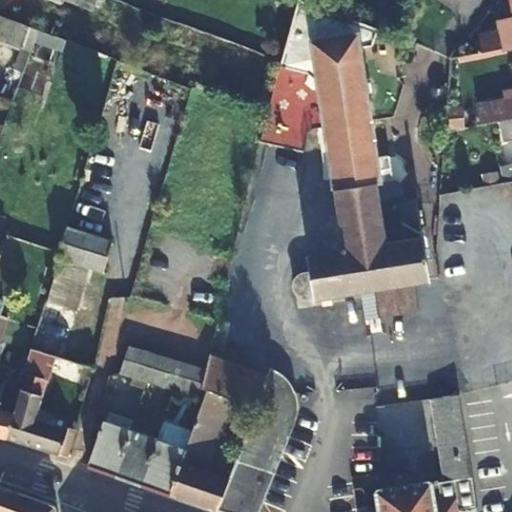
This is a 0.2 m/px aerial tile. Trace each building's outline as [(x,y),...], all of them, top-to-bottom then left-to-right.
[(68,0),(95,10),(98,0),(68,0)] [(479,35),(480,42),(482,53),(511,46),(511,0),(510,0),(511,7),(511,19),(498,23),(499,30),(479,35)] [(282,64),(279,74),(307,82),(323,93),(327,128),(322,129),(324,147),(329,146),(343,248),(306,255),(309,273),(301,275),(296,278),(293,282),(292,287),(294,294),(304,301),(362,290),(366,320),(417,311),(412,282),(428,279),(414,200),(378,205),(375,183),(378,182),(360,55),(371,54),(378,35),(298,10),(282,64)] [(30,51),(39,29),(0,14),(0,38),(21,47),(30,51)] [(449,57),(482,53),(480,42),(457,44),(449,57)] [(22,74),(30,51),(21,47),(12,70),(22,74)] [(511,118),(511,100),(475,108),(478,125),(498,121),(511,118)] [(511,118),(498,121),(503,141),(511,138),(511,164),(506,166),(511,182),(511,181),(511,118)] [(269,148),(248,237),(284,245),(305,155),(269,148)] [(63,232),(56,257),(90,268),(104,272),(112,240),(98,236),(90,233),(65,226),(63,232)] [(90,268),(56,257),(43,303),(76,313),(90,268)] [(155,355),(147,353),(129,347),(120,372),(147,382),(155,355)] [(19,395),(14,416),(34,422),(43,388),(86,401),(94,369),(31,349),(19,395)] [(200,391),(254,410),(269,371),(210,349),(205,372),(200,391)] [(182,364),(174,362),(155,355),(147,382),(174,391),(182,364)] [(200,391),(205,372),(182,364),(174,391),(198,399),(200,391)] [(254,410),(216,511),(249,511),(285,416),(287,408),(286,398),(284,388),(280,380),(269,370),(269,371),(254,410)] [(14,416),(19,395),(3,391),(3,388),(0,386),(0,440),(8,442),(14,416)] [(441,476),(472,473),(464,390),(434,393),(441,476)] [(200,391),(198,399),(203,401),(186,451),(170,496),(216,511),(254,410),(200,391)] [(60,457),(66,433),(66,431),(34,422),(14,416),(8,442),(60,457)] [(157,441),(161,430),(135,420),(131,432),(157,441)] [(87,466),(116,476),(131,432),(103,422),(87,466)] [(116,476),(143,486),(157,441),(131,432),(116,476)] [(77,436),(66,433),(60,457),(70,460),(77,436)] [(170,496),(186,451),(157,441),(143,486),(170,496)] [(451,511),(444,511),(437,478),(376,490),(380,511),(379,511),(458,511),(459,511),(451,511)] [(57,511),(56,507),(0,487),(0,511),(57,511)]
